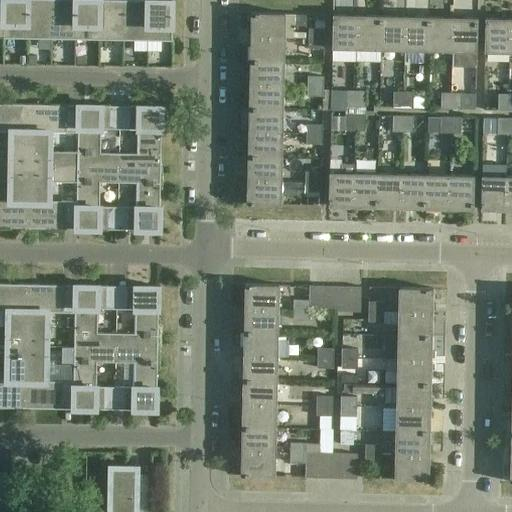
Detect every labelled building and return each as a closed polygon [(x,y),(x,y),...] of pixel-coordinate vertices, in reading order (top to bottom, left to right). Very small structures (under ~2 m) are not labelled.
[(3,0),(3,36),(27,37),(27,0),(3,0)] [(27,0),(27,37),(51,37),(51,0),(27,0)] [(51,0),(51,37),(75,38),(75,0),(51,0)] [(75,0),(75,38),(99,38),(99,0),(75,0)] [(99,0),(99,38),(123,38),(123,0),(99,0)] [(123,0),(123,38),(147,39),(147,0),(123,0)] [(147,0),(147,39),(172,39),(172,0),(147,0)] [(252,12),(251,29),(251,37),(285,37),(294,37),(294,25),(306,25),(306,14),(252,12)] [(357,15),(333,14),(332,47),(356,48),(357,15)] [(381,15),(357,15),(356,48),(380,49),(381,15)] [(405,16),(381,15),(380,49),(405,49),(405,16)] [(429,16),(405,16),(405,49),(429,50),(429,16)] [(454,17),(429,16),(429,50),(453,50),(454,17)] [(478,18),(454,17),(453,50),(477,51),(478,18)] [(485,18),(485,38),(485,51),(509,51),(510,18),(485,18)] [(309,28),(309,38),(325,39),(325,29),(309,28)] [(285,37),(251,37),(250,61),(284,61),(285,37)] [(325,39),(309,38),(309,48),(325,49),(325,39)] [(284,61),(250,61),(250,85),(284,85),(284,61)] [(308,76),(308,86),(324,86),(324,76),(308,76)] [(284,85),(250,85),(249,109),(283,109),(284,85)] [(324,86),(308,86),(308,96),(324,96),(323,110),(331,111),(332,90),(324,89),(324,86)] [(347,91),(346,111),(356,111),(356,91),(347,91)] [(366,91),(356,91),(356,111),(366,111),(366,91)] [(404,92),(394,92),(394,108),(404,108),(404,92)] [(414,92),(404,92),(404,108),(414,108),(414,92)] [(452,93),(442,93),(441,109),(451,109),(452,93)] [(461,93),(452,93),(451,109),(461,109),(461,93)] [(508,94),(498,94),(498,110),(508,110),(508,94)] [(31,104),(0,103),(0,131),(11,131),(11,151),(0,150),(0,165),(11,166),(30,166),(31,104)] [(67,105),(31,104),(30,166),(77,167),(78,152),(50,152),(51,132),(78,133),(78,124),(67,124),(67,105)] [(78,105),(78,124),(78,133),(78,152),(77,167),(119,168),(119,153),(101,152),(101,128),(110,128),(110,105),(78,105)] [(162,106),(130,106),(130,129),(139,129),(138,153),(119,153),(119,168),(161,168),(162,106)] [(283,109),(249,109),(249,133),(282,133),(283,109)] [(356,111),(346,111),(345,130),(355,131),(356,111)] [(366,111),(356,111),(355,131),(366,131),(366,111)] [(403,116),(393,116),(393,132),(403,132),(403,116)] [(413,116),(403,116),(403,132),(413,132),(413,116)] [(441,133),(451,133),(451,117),(441,117),(441,133)] [(461,117),(451,117),(451,133),(472,133),(472,120),(461,120),(461,117)] [(498,134),(508,134),(508,118),(498,118),(498,134)] [(323,124),(307,124),(307,134),(323,134),(323,124)] [(282,133),(249,133),(248,157),(282,157),(282,133)] [(323,134),(307,134),(307,144),(323,144),(323,134)] [(282,157),(248,157),(248,181),(281,181),(282,157)] [(30,166),(11,166),(0,165),(0,180),(10,181),(10,200),(0,199),(0,227),(29,228),(30,166)] [(77,167),(30,166),(29,228),(65,229),(66,209),(77,209),(77,201),(50,201),(50,181),(77,182),(77,167)] [(77,167),(77,182),(77,201),(77,209),(76,229),(108,229),(108,206),(100,206),(100,182),(119,183),(119,168),(77,167)] [(161,168),(119,168),(119,183),(138,183),(137,207),(129,207),(128,230),(160,230),(161,168)] [(306,172),(305,182),(322,182),(322,172),(306,172)] [(330,172),(329,186),(329,206),(352,207),(353,173),(330,172)] [(377,173),(353,173),(352,207),(376,207),(377,173)] [(401,174),(377,173),(376,207),(401,208),(401,174)] [(426,175),(401,174),(401,208),(425,208),(426,175)] [(450,175),(426,175),(425,208),(449,209),(450,175)] [(474,176),(450,175),(449,209),(473,209),(474,176)] [(482,176),(482,190),(481,210),(505,210),(506,176),(482,176)] [(281,181),(248,181),(247,204),(281,205),(281,181)] [(322,182),(305,182),(305,192),(321,192),(322,182)] [(0,311),(8,311),(7,346),(27,346),(28,284),(0,283),(0,311)] [(64,285),(28,284),(27,346),(47,346),(48,312),(75,313),(75,304),(64,304),(64,285)] [(245,284),(245,308),(278,309),(279,285),(245,284)] [(75,313),(74,347),(116,348),(116,333),(98,333),(98,309),(107,309),(107,286),(75,285),(75,304),(75,313)] [(310,285),(310,300),(309,310),(309,312),(322,312),(323,285),(310,285)] [(335,286),(323,285),(322,312),(335,312),(335,286)] [(135,333),(116,333),(116,348),(158,348),(159,286),(127,286),(127,309),(135,309),(135,333)] [(348,286),(335,286),(335,312),(348,313),(348,286)] [(361,286),(348,286),(348,313),(360,313),(361,286)] [(400,287),(399,311),(433,312),(433,288),(400,287)] [(294,300),(294,309),(309,310),(310,300),(294,300)] [(369,302),(369,310),(385,311),(385,302),(369,302)] [(245,308),(244,332),(278,333),(278,309),(245,308)] [(309,310),(294,309),(293,319),(309,320),(309,312),(309,310)] [(385,311),(369,310),(369,321),(384,321),(385,311)] [(399,311),(399,335),(432,336),(433,312),(399,311)] [(244,332),(244,356),(277,357),(278,333),(244,332)] [(386,336),(386,359),(432,360),(432,336),(399,335),(399,336),(386,336)] [(27,346),(7,346),(7,380),(0,379),(0,407),(26,408),(27,346)] [(47,346),(27,346),(26,408),(62,409),(62,389),(73,389),(74,381),(46,381),(47,346)] [(74,381),(73,389),(73,409),(105,409),(105,386),(97,386),(97,362),(116,362),(116,348),(74,347),(74,381)] [(158,348),(116,348),(116,362),(134,363),(134,387),(125,386),(125,410),(157,410),(158,348)] [(318,348),(318,358),(334,358),(334,348),(318,348)] [(342,348),(342,358),(358,358),(358,349),(342,348)] [(244,356),(243,380),(277,381),(277,357),(244,356)] [(334,358),(318,358),(318,367),(334,368),(334,358)] [(358,358),(342,358),(342,368),(358,368),(358,358)] [(385,383),(397,384),(398,383),(431,384),(432,360),(386,359),(385,383)] [(243,380),(243,404),(276,405),(277,381),(243,380)] [(398,383),(397,384),(397,407),(431,408),(431,384),(398,383)] [(386,384),(355,384),(337,384),(338,393),(342,393),(342,392),(353,393),(386,393),(386,384)] [(318,396),(318,406),(333,406),(334,396),(318,396)] [(342,396),(341,406),(357,406),(357,396),(342,396)] [(243,404),(242,428),(276,429),(276,405),(243,404)] [(333,406),(318,406),(317,415),(333,416),(333,406)] [(357,406),(341,406),(340,430),(354,430),(357,430),(357,406)] [(397,407),(396,431),(430,432),(431,408),(397,407)] [(242,428),(242,452),(275,453),(276,429),(242,428)] [(354,430),(340,430),(340,445),(354,445),(354,430)] [(396,431),(396,455),(429,456),(430,432),(396,431)] [(306,443),(290,442),(290,453),(306,454),(306,452),(306,443)] [(366,445),(366,454),(381,455),(382,445),(366,445)] [(275,453),(242,452),(241,476),(275,476),(275,453)] [(319,452),(306,452),(306,454),(306,463),(305,477),(318,478),(319,452)] [(332,453),(319,452),(318,478),(331,478),(332,453)] [(306,454),(290,453),(290,462),(306,463),(306,454)] [(345,453),(332,453),(331,478),(344,478),(345,453)] [(357,453),(345,453),(344,478),(357,478),(357,453)] [(381,455),(366,454),(365,464),(381,464),(381,455)] [(429,456),(396,455),(395,479),(429,480),(429,456)] [(138,466),(110,466),(110,510),(109,511),(136,511),(137,508),(150,509),(151,474),(138,474),(138,466)]
